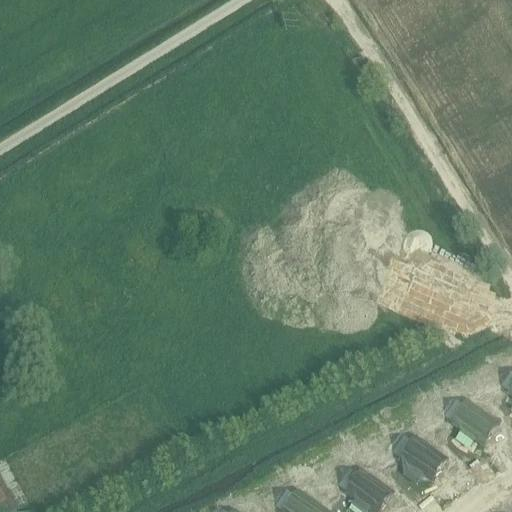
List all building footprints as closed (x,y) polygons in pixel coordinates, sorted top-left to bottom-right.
[(469,406),(454,428),(464,434),(458,442),(468,450),(474,442),(484,449),(500,427),(469,406)] [(417,442),(402,463),(411,470),(406,478),(416,485),(422,477),(431,484),(446,463),(417,442)] [(363,475),(348,497),(357,504),(352,511),(366,511),(367,511),(369,511),(380,511),(392,496),(363,475)] [(0,511),(18,511),(0,478),(0,511)] [(322,511),(300,496),(288,511),(322,511)]
